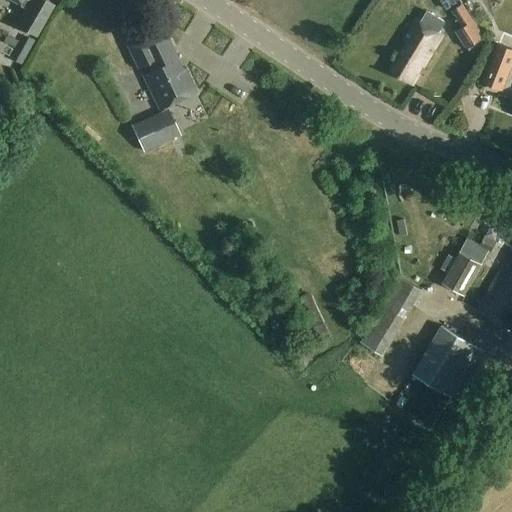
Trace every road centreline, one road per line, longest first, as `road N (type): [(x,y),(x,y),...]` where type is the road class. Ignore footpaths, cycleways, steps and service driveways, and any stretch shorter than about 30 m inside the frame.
road 1 (tertiary): [(511,174),(383,115),(205,0)]
road 2 (unclassified): [(422,511),(511,391)]
